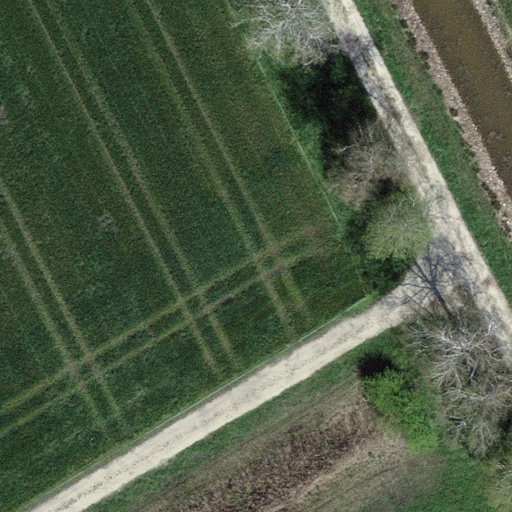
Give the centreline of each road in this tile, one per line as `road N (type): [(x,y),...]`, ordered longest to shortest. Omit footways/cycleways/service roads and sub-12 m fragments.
road 1 (track): [(39,511),(461,255)]
road 2 (track): [(511,349),(330,0)]
